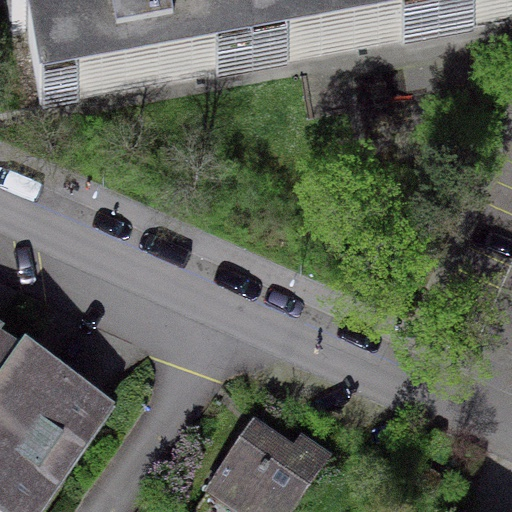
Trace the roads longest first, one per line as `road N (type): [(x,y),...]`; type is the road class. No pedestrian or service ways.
road 1 (residential): [(241,311),(511,435)]
road 2 (residential): [(0,200),(241,311)]
road 3 (residential): [(103,511),(241,311)]
